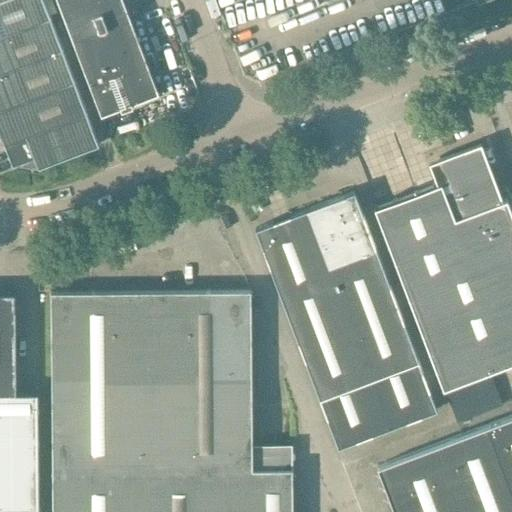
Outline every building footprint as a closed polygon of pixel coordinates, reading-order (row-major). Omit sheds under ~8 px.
[(99,144),(44,0),(0,0),(0,132),(3,140),(2,140),(11,164),(21,160),(23,165),(33,166),(37,165),(38,167),(99,144)] [(158,91),(123,0),(58,0),(101,113),(121,105),(122,108),(132,104),(131,101),(158,91)] [(511,360),(511,211),(506,196),(500,199),(479,145),(446,158),(437,176),(439,181),(374,205),(443,387),(511,360)] [(354,190),(255,228),(319,398),(337,445),(436,407),(419,360),(354,190)] [(291,511),(292,467),(252,468),(250,288),(51,290),(52,511),(291,511)] [(0,511),(34,511),(33,391),(16,391),(15,291),(0,291),(0,511)] [(511,511),(511,414),(377,466),(394,511),(511,511)]
